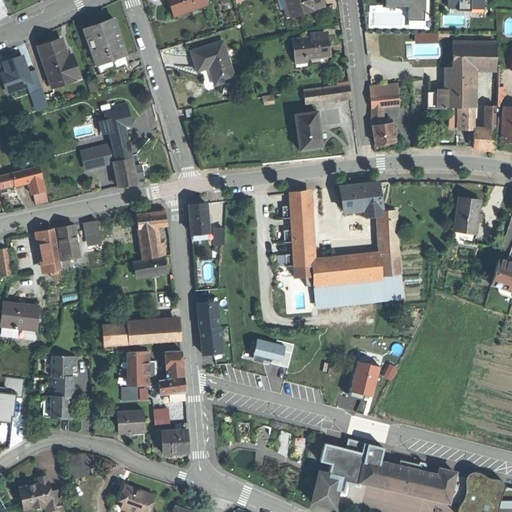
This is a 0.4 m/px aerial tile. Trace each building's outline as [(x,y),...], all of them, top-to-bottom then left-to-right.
[(204,0),(169,0),(171,5),(175,16),(206,4),(204,0)] [(279,0),(281,7),(284,7),(287,17),(313,10),(313,8),(324,5),(322,0),(279,0)] [(383,0),(383,5),(409,5),(408,20),(424,20),(424,0),(383,0)] [(448,0),(448,7),(458,7),(458,10),(471,10),(471,8),(484,8),(484,2),(487,2),(486,0),(448,0)] [(97,65),(126,55),(121,40),(115,20),(100,25),(85,30),(97,65)] [(306,58),(330,56),(329,46),(328,35),(293,39),(294,57),(303,56),(306,58)] [(49,60),(57,85),(75,79),(75,78),(80,77),(75,64),(71,65),(68,56),(62,39),(51,43),(39,47),(44,62),(49,60)] [(227,80),(237,77),(225,39),(191,50),(194,62),(197,71),(212,66),(217,83),(227,80)] [(452,68),(469,69),(495,69),(496,43),(452,42),(452,68)] [(439,44),(413,44),(413,57),(440,56),(439,44)] [(33,84),(29,72),(23,55),(14,59),(4,62),(9,76),(2,78),(7,92),(27,85),(33,84)] [(130,66),(126,55),(97,65),(100,76),(130,66)] [(53,87),(57,85),(49,60),(44,62),(53,87)] [(470,100),(469,69),(452,68),(446,68),(446,67),(445,67),(445,79),(445,92),(428,92),(427,109),(458,110),(458,107),(458,99),(470,100)] [(511,107),(511,96),(511,70),(511,71),(511,70),(499,69),(497,106),(504,107),(511,107)] [(36,70),(29,72),(33,84),(27,85),(30,93),(43,89),(36,70)] [(239,81),(237,77),(227,80),(229,84),(231,85),(237,83),(239,81)] [(88,84),(92,94),(98,92),(95,82),(88,84)] [(383,106),(399,105),(398,92),(397,83),(370,85),(371,107),(372,107),(383,106)] [(350,84),(303,90),(305,103),(352,97),(350,84)] [(116,160),(131,157),(124,125),(131,123),(127,103),(116,106),(117,111),(105,113),(107,119),(110,133),(112,144),(116,160)] [(383,106),(372,107),(371,118),(372,121),(375,120),(376,125),(392,122),(391,118),(383,120),(383,106)] [(486,129),(494,129),(495,106),(487,106),(486,129)] [(511,106),(511,107),(504,107),(503,116),(498,116),(497,131),(502,132),(502,139),(511,140),(511,139),(511,106)] [(473,129),(474,129),(474,107),(470,107),(458,107),(458,110),(457,128),(465,128),(473,129)] [(322,147),(317,111),(294,115),(299,150),(310,149),(322,147)] [(107,119),(99,121),(102,135),(110,133),(107,119)] [(372,121),(375,145),(386,144),(395,142),(392,122),(376,125),(375,120),(372,121)] [(472,147),(485,149),(486,129),(474,129),(473,129),(472,147)] [(486,129),(485,149),(494,150),(494,129),(486,129)] [(110,163),(113,162),(113,161),(116,160),(112,144),(87,149),(92,167),(110,163)] [(85,169),(92,167),(87,149),(81,151),(85,169)] [(133,166),(131,157),(116,160),(113,161),(113,162),(119,187),(128,185),(137,183),(136,178),(133,166)] [(141,164),(133,166),(136,178),(144,177),(141,164)] [(13,173),(16,186),(24,184),(30,183),(33,194),(34,194),(46,191),(41,166),(13,173)] [(363,209),(381,208),(378,183),(357,185),(340,187),(343,212),(363,209)] [(49,202),(46,191),(34,194),(36,205),(49,202)] [(311,266),(310,260),(310,253),(309,235),(307,209),(306,191),(289,192),(290,206),(282,206),(283,218),(291,218),(292,230),(284,230),(284,242),(292,242),(293,254),(285,254),(286,266),(294,266),(294,267),(311,266)] [(454,229),(474,232),(477,218),(479,201),(459,198),(454,229)] [(210,222),(210,215),(207,215),(206,203),(197,204),(189,205),(191,234),(209,232),(208,222),(210,222)] [(381,211),(381,208),(363,209),(364,216),(380,215),(380,211),(381,211)] [(139,229),(155,227),(167,225),(165,209),(136,213),(139,229)] [(381,221),(396,220),(395,210),(381,211),(380,211),(380,215),(381,221)] [(86,236),(99,233),(97,220),(84,223),(86,236)] [(382,243),(397,242),(396,220),(381,221),(382,243)] [(61,243),(63,260),(69,259),(79,257),(74,225),(66,227),(58,228),(61,243)] [(158,244),(155,227),(139,229),(142,259),(164,256),(164,243),(158,244)] [(42,247),(57,244),(54,229),(45,231),(39,232),(42,244),(42,247)] [(473,243),(474,232),(454,229),(452,239),(473,243)] [(214,244),(220,244),(224,244),(224,230),(214,230),(214,244)] [(101,243),(99,233),(86,236),(88,245),(101,243)] [(382,252),(397,251),(397,242),(382,243),(382,252)] [(62,270),(57,244),(42,247),(45,264),(47,273),(50,272),(59,270),(62,270)] [(0,259),(3,277),(13,275),(9,248),(0,249),(0,259)] [(380,254),(382,276),(399,274),(397,251),(382,252),(380,254)] [(382,279),(382,276),(380,254),(310,260),(311,266),(313,285),(382,279)] [(142,261),(143,276),(168,272),(166,264),(165,257),(142,261)] [(511,262),(498,258),(490,285),(511,291),(511,262)] [(143,276),(142,261),(132,262),(134,277),(143,276)] [(315,306),(402,297),(399,274),(382,276),(382,279),(313,285),(315,306)] [(3,325),(36,329),(39,306),(22,304),(6,302),(3,325)] [(200,329),(219,327),(217,304),(206,305),(206,302),(197,303),(198,316),(200,329)] [(178,323),(102,329),(103,346),(180,340),(178,323)] [(35,334),(36,329),(3,325),(2,335),(25,338),(26,333),(35,334)] [(219,327),(200,329),(201,341),(203,354),(211,354),(211,351),(222,350),(220,327),(219,327)] [(256,341),(253,340),(250,350),(255,351),(253,360),(263,362),(264,359),(271,361),(270,363),(288,368),(294,344),(278,340),(276,343),(257,338),(256,341)] [(166,351),(167,378),(184,376),(184,364),(183,350),(166,351)] [(128,386),(149,385),(149,376),(155,376),(155,361),(148,361),(148,351),(128,352),(128,386)] [(77,356),(52,356),(52,376),(49,376),(49,386),(54,386),(54,397),(51,397),(51,418),(62,418),(75,418),(75,407),(70,407),(71,397),(73,397),(73,390),(74,376),(71,376),(71,371),(71,366),(76,366),(77,356)] [(367,396),(375,365),(351,358),(343,390),(367,396)] [(0,383),(0,421),(8,422),(12,391),(22,392),(23,377),(5,375),(4,384),(0,383)] [(167,378),(159,380),(160,395),(169,395),(169,392),(185,391),(185,386),(184,376),(167,378)] [(122,401),(141,400),(140,386),(121,387),(122,401)] [(41,414),(48,415),(50,399),(43,398),(41,414)] [(168,406),(152,408),(153,424),(169,422),(168,406)] [(117,433),(145,433),(145,420),(145,411),(117,412),(117,433)] [(186,431),(161,432),(162,454),(187,453),(187,441),(186,431)] [(359,471),(365,447),(347,443),(346,448),(323,443),(319,461),(330,464),(336,465),(359,471)] [(365,447),(359,471),(357,480),(447,502),(447,500),(449,492),(453,476),(454,473),(438,469),(437,476),(417,471),(418,466),(399,461),(398,466),(379,462),(382,448),(366,443),(365,447)] [(257,447),(255,464),(279,466),(281,450),(257,447)] [(88,454),(67,458),(71,478),(92,474),(90,466),(88,454)] [(92,455),(90,466),(98,467),(100,456),(92,455)] [(334,475),(336,465),(330,464),(327,474),(334,475)] [(340,477),(334,475),(327,474),(318,471),(311,502),(333,507),(340,477)] [(466,476),(465,478),(468,479),(483,482),(484,478),(498,482),(499,480),(489,479),(485,477),(481,474),(477,472),(472,472),(468,474),(466,476)] [(64,511),(59,491),(50,493),(46,476),(39,478),(40,483),(32,485),(18,488),(23,511),(26,511),(45,508),(45,511),(64,511)] [(465,511),(468,502),(464,500),(468,479),(465,478),(453,476),(447,500),(460,503),(458,506),(457,508),(457,510),(456,511),(465,511)] [(496,511),(500,494),(497,494),(498,482),(484,478),(483,482),(468,479),(464,500),(468,502),(465,511),(496,511)] [(126,511),(143,511),(144,510),(149,511),(155,493),(140,488),(125,484),(120,501),(124,502),(121,510),(126,511)] [(511,511),(511,489),(507,488),(506,490),(501,489),(500,494),(496,511),(511,511)]
